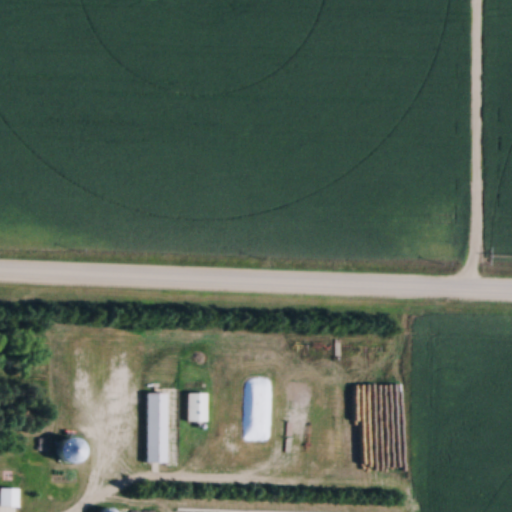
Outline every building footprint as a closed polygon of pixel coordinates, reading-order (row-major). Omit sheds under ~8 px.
[(163,391),(144,391),(144,461),(163,461),(163,391)] [(203,420),(203,391),(185,391),(185,420),(203,420)] [(330,429),(319,429),(319,467),(330,467),(330,429)] [(178,431),(178,446),(189,446),(189,431),(178,431)] [(76,459),(74,435),(56,437),(58,460),(76,459)]
